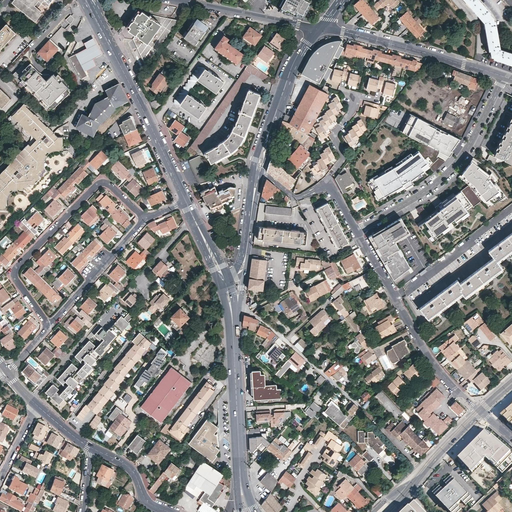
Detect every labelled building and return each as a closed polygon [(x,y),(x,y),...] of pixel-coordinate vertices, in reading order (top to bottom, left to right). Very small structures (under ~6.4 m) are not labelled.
[(47,6),(52,0),(13,0),(11,2),(35,21),(41,14),(40,12),(41,11),(37,8),(41,4),(45,6),(46,5),(47,6)] [(293,15),(301,17),(308,4),(309,0),(284,0),(281,7),(279,11),(283,14),(286,14),(287,12),(293,15)] [(363,0),(358,0),(354,4),(362,14),(372,24),(379,17),(363,0)] [(396,0),(378,0),(373,5),(378,11),(389,2),(394,7),(399,2),(396,0)] [(478,0),(462,0),(484,24),(488,50),(490,50),(491,56),(493,57),(493,58),(502,61),(511,64),(511,52),(500,48),(499,42),(495,20),(494,20),(493,17),(489,13),(490,13),(478,0)] [(303,17),(310,5),(308,4),(301,17),(303,17)] [(134,37),(147,64),(151,57),(154,59),(156,56),(154,54),(177,21),(167,19),(167,18),(150,14),(149,16),(142,11),(140,14),(138,12),(129,26),(130,27),(128,30),(135,35),(134,37)] [(406,11),(399,18),(408,28),(415,21),(414,19),(406,11)] [(70,24),(73,20),(74,18),(71,15),(71,14),(65,19),(70,24)] [(13,21),(11,18),(6,24),(12,29),(19,22),(15,19),(13,21)] [(205,30),(207,26),(206,25),(204,23),(202,22),(200,20),(198,20),(196,19),(193,23),(192,22),(187,30),(188,31),(187,32),(184,37),(183,38),(194,45),(195,45),(198,40),(199,38),(201,39),(206,31),(205,30)] [(408,28),(417,37),(418,36),(424,31),(418,24),(415,21),(408,28)] [(12,29),(6,24),(0,30),(0,51),(1,51),(0,50),(16,32),(12,29)] [(262,34),(250,26),(243,35),(255,44),(262,34)] [(427,34),(424,31),(418,36),(422,39),(427,34)] [(269,42),(280,50),(289,38),(284,34),(282,36),(277,32),(269,42)] [(247,65),(249,61),(242,56),(244,54),(243,53),(242,54),(226,43),(229,38),(224,35),(215,47),(219,50),(218,50),(219,51),(219,50),(223,52),(222,53),(223,54),(224,53),(227,55),(226,56),(227,57),(228,56),(232,59),(231,60),(232,61),(233,60),(235,62),(235,63),(236,64),(237,63),(239,60),(247,65)] [(102,54),(94,38),(84,42),(87,48),(85,49),(76,53),(85,70),(96,65),(95,62),(93,59),(102,54)] [(47,60),(58,48),(49,39),(38,52),(47,60)] [(319,83),(342,40),(335,40),(330,41),(324,43),(318,47),(310,54),(308,58),(303,67),(315,73),(312,79),(319,83)] [(358,44),(354,43),(354,45),(348,44),(347,43),(342,51),(345,51),(345,52),(356,55),(356,54),(358,44)] [(264,44),(260,51),(257,54),(258,54),(267,61),(274,51),(264,44)] [(363,55),(366,56),(368,49),(362,47),(363,46),(358,44),(356,54),(363,55)] [(368,49),(366,56),(368,57),(375,59),(377,52),(371,50),(372,48),(368,47),(368,49)] [(383,51),(382,53),(377,52),(375,59),(385,61),(387,52),(383,51)] [(394,64),(396,57),(391,55),(391,53),(387,52),(385,61),(394,64)] [(85,70),(76,53),(69,57),(80,79),(87,75),(85,70)] [(257,54),(256,53),(249,61),(252,63),(258,54),(257,54)] [(397,55),(396,57),(394,64),(404,67),(406,59),(401,58),(401,56),(397,55)] [(413,59),(413,61),(406,59),(404,67),(404,68),(417,71),(423,63),(417,62),(417,60),(413,59)] [(265,80),(269,75),(252,63),(249,61),(247,65),(237,80),(201,131),(189,148),(195,152),(228,104),(251,73),(256,73),(265,80)] [(39,72),(32,65),(31,66),(39,74),(40,73),(39,73),(39,72)] [(63,94),(68,89),(70,88),(61,80),(61,81),(55,75),(53,73),(50,76),(48,73),(48,78),(46,80),(39,74),(31,66),(27,70),(23,74),(20,77),(22,79),(27,84),(35,92),(43,99),(48,105),(51,107),(52,106),(57,101),(55,99),(58,95),(61,92),(63,94)] [(181,104),(200,117),(207,107),(188,94),(199,78),(217,92),(224,82),(206,69),(204,66),(198,66),(198,70),(195,70),(195,73),(193,73),(193,76),(191,76),(190,80),(188,80),(188,83),(186,83),(186,86),(184,86),(184,90),(182,90),(181,93),(180,93),(179,96),(177,96),(177,99),(175,99),(174,103),(181,104)] [(315,73),(303,67),(300,73),(312,79),(315,73)] [(342,78),(345,79),(347,72),(334,68),(331,80),(337,82),(338,80),(341,81),(342,78)] [(159,90),(160,91),(171,75),(163,69),(151,86),(152,87),(151,89),(157,93),(159,90)] [(467,84),(471,75),(468,75),(454,70),(452,74),(455,74),(453,79),(467,84)] [(351,83),(351,85),(357,87),(360,75),(347,72),(345,79),(348,80),(348,83),(351,83)] [(152,76),(148,73),(142,82),(143,82),(143,81),(147,84),(152,76)] [(467,84),(467,85),(474,88),(477,82),(478,83),(479,80),(477,80),(478,78),(471,75),(467,84)] [(381,88),(382,81),(383,78),(383,77),(380,76),(379,80),(369,78),(366,89),(372,91),(372,89),(376,90),(377,88),(381,88)] [(386,95),(392,96),(396,84),(386,82),(386,78),(383,78),(382,81),(381,88),(384,89),(383,92),(387,93),(386,95)] [(115,108),(129,101),(119,83),(105,90),(108,96),(105,98),(107,100),(105,102),(103,101),(93,110),(94,112),(92,114),(91,113),(89,116),(82,113),(75,128),(94,137),(101,123),(102,124),(116,109),(115,108)] [(35,92),(27,84),(25,87),(33,94),(35,92)] [(328,92),(309,84),(303,96),(301,102),(300,102),(296,112),(287,108),(283,119),(284,119),(291,122),(286,135),(300,143),(309,150),(316,137),(311,134),(308,133),(328,92)] [(0,105),(2,107),(11,98),(0,87),(0,105)] [(206,153),(211,163),(224,155),(226,154),(231,151),(234,149),(237,146),(240,142),(243,138),(245,135),(247,130),(248,127),(251,117),(257,103),(257,101),(260,93),(252,90),(252,89),(249,88),(249,90),(248,89),(245,98),(244,98),(242,101),(240,108),(238,112),(238,113),(236,119),(236,120),(235,122),(236,122),(235,124),(234,124),(234,125),(233,126),(231,131),(230,133),(226,138),(222,140),(219,142),(220,143),(218,144),(218,145),(216,146),(216,145),(213,147),(213,148),(205,152),(205,153),(206,152),(206,154),(206,153)] [(303,96),(293,91),(291,97),(300,102),(301,102),(303,96)] [(43,99),(35,92),(33,94),(40,101),(43,99)] [(331,107),(334,113),(339,111),(338,110),(341,109),(340,108),(343,106),(337,95),(334,97),(334,98),(332,99),(333,100),(329,103),(331,107)] [(43,99),(40,101),(46,107),(48,105),(43,99)] [(158,99),(150,103),(154,110),(162,104),(158,99)] [(367,109),(365,109),(364,114),(375,117),(378,108),(377,108),(378,105),(370,103),(369,106),(368,106),(367,109)] [(55,133),(49,128),(48,128),(24,104),(12,116),(37,140),(30,146),(29,144),(10,163),(11,163),(12,165),(9,168),(8,166),(4,170),(5,171),(3,174),(2,172),(0,174),(0,208),(1,208),(1,209),(4,209),(5,208),(5,207),(5,206),(6,205),(6,204),(6,202),(6,199),(7,197),(8,194),(10,192),(12,191),(14,190),(17,189),(19,189),(20,189),(22,190),(27,186),(28,186),(31,183),(38,176),(42,172),(41,171),(44,168),(44,165),(44,163),(44,160),(45,157),(46,155),(48,153),(50,152),(53,150),(55,150),(57,150),(59,151),(59,149),(60,149),(61,149),(62,149),(63,148),(63,146),(62,146),(62,137),(58,137),(54,134),(55,133)] [(324,117),(328,126),(332,124),(332,123),(334,122),(333,121),(337,119),(334,113),(331,107),(327,110),(327,111),(326,111),(326,112),(322,114),(324,117)] [(447,112),(447,113),(443,120),(451,125),(455,117),(456,116),(447,112)] [(458,144),(461,139),(411,113),(402,131),(422,142),(440,151),(449,156),(458,144)] [(317,127),(322,137),(327,135),(326,133),(328,132),(327,130),(330,129),(328,126),(324,117),(320,119),(321,121),(319,122),(321,125),(317,127)] [(134,130),(135,129),(136,129),(133,122),(131,118),(123,121),(124,123),(120,124),(125,134),(134,130)] [(511,118),(494,155),(499,157),(505,161),(511,164),(511,163),(511,118)] [(291,122),(284,119),(281,127),(279,132),(286,135),(291,122)] [(174,140),(183,147),(190,138),(180,132),(184,126),(175,120),(169,128),(178,135),(174,140)] [(352,129),(357,136),(361,133),(363,132),(362,131),(365,129),(360,120),(357,122),(358,122),(356,124),(351,127),(352,129)] [(357,136),(352,129),(349,131),(349,132),(347,133),(348,134),(344,136),(350,146),(354,144),(353,143),(355,142),(354,140),(358,138),(357,136)] [(125,134),(130,145),(140,139),(138,135),(136,136),(134,130),(125,134)] [(422,142),(418,150),(408,157),(398,164),(397,165),(393,167),(368,182),(375,194),(378,199),(385,195),(388,193),(403,184),(404,187),(405,188),(413,184),(410,180),(429,166),(433,171),(444,161),(437,157),(440,151),(422,142)] [(309,150),(300,143),(288,158),(294,163),(297,166),(301,170),(302,170),(308,162),(313,153),(309,150)] [(322,156),(326,164),(330,162),(330,161),(332,159),(335,157),(329,146),(326,148),(326,149),(324,150),(325,151),(321,154),(322,156)] [(147,161),(150,160),(144,148),(135,152),(140,164),(142,164),(147,161)] [(90,162),(86,158),(82,162),(88,167),(91,163),(97,169),(108,157),(101,151),(90,162)] [(487,160),(494,163),(498,164),(502,164),(505,161),(499,157),(497,158),(496,158),(490,154),(487,160)] [(397,165),(398,164),(408,157),(407,155),(395,163),(397,165)] [(199,156),(189,160),(195,172),(200,184),(210,181),(199,156)] [(326,164),(322,156),(318,158),(318,159),(316,160),(317,162),(314,163),(315,165),(311,167),(315,173),(318,172),(319,174),(322,172),(321,171),(324,170),(323,169),(327,167),(326,164)] [(272,159),(270,159),(270,161),(267,170),(276,178),(284,169),(272,159)] [(125,177),(127,179),(133,174),(136,171),(132,166),(128,170),(118,160),(111,167),(123,179),(125,177)] [(489,174),(472,160),(458,177),(468,185),(444,206),(435,211),(428,216),(422,205),(416,208),(418,212),(423,218),(423,220),(417,224),(432,244),(457,225),(460,229),(459,230),(461,233),(463,231),(456,220),(457,219),(467,211),(483,199),(489,207),(505,195),(496,182),(489,174)] [(88,167),(82,162),(79,165),(80,167),(69,178),(74,183),(76,181),(78,183),(87,174),(84,170),(88,167)] [(393,167),(391,165),(369,178),(370,180),(393,167)] [(294,178),(301,170),(297,166),(290,174),(294,178)] [(157,180),(159,184),(164,181),(163,177),(158,179),(153,168),(143,172),(148,184),(157,180)] [(284,169),(276,178),(284,185),(288,188),(295,179),(294,178),(290,174),(289,173),(284,169)] [(496,182),(498,180),(491,172),(489,174),(496,182)] [(339,173),(335,178),(337,182),(342,192),(346,190),(344,186),(348,184),(352,182),(347,173),(343,175),(342,173),(340,175),(339,173)] [(127,179),(130,182),(126,186),(136,195),(143,188),(134,178),(135,177),(133,174),(127,179)] [(39,178),(38,176),(31,183),(33,184),(39,178)] [(74,183),(69,178),(58,190),(57,189),(53,192),(59,198),(62,194),(65,197),(74,187),(73,185),(74,183)] [(278,192),(280,190),(276,187),(266,179),(263,190),(262,192),(260,201),(267,201),(275,191),(276,192),(277,191),(278,192)] [(210,181),(200,184),(203,190),(200,191),(204,198),(205,201),(208,201),(207,204),(209,204),(212,211),(223,206),(221,202),(232,197),(231,195),(234,194),(235,186),(229,185),(227,186),(227,187),(223,189),(222,188),(218,190),(219,192),(217,193),(214,185),(213,186),(210,181)] [(389,195),(404,187),(403,184),(388,193),(389,195)] [(151,206),(166,199),(162,190),(147,197),(146,195),(142,196),(145,204),(149,202),(151,206)] [(62,207),(56,200),(59,198),(53,192),(50,195),(54,200),(45,209),(53,216),(62,207)] [(101,193),(96,199),(111,213),(116,208),(114,206),(116,204),(106,195),(104,197),(101,193)] [(385,195),(378,199),(375,194),(373,195),(377,202),(386,197),(385,195)] [(337,247),(349,242),(327,202),(316,208),(337,247)] [(98,215),(101,212),(93,205),(90,207),(81,217),(90,226),(99,216),(98,215)] [(292,208),(259,205),(258,211),(257,217),(256,224),(254,242),(262,243),(263,238),(305,244),(307,232),(264,227),(265,213),(291,215),(292,208)] [(116,208),(111,213),(125,228),(130,222),(128,220),(129,218),(119,208),(117,210),(116,208)] [(25,218),(22,221),(25,224),(30,229),(33,226),(35,229),(44,219),(37,211),(27,221),(25,218)] [(467,211),(457,219),(459,221),(469,213),(467,211)] [(101,218),(99,216),(90,226),(92,228),(101,218)] [(173,217),(171,216),(167,218),(168,220),(159,224),(157,225),(155,220),(151,222),(149,223),(148,224),(154,230),(160,228),(163,233),(177,227),(173,217)] [(369,236),(396,283),(412,271),(395,241),(410,233),(401,217),(369,236)] [(111,227),(113,224),(107,218),(103,222),(105,223),(107,226),(108,227),(100,235),(107,242),(117,233),(111,227)] [(69,237),(74,241),(80,236),(85,230),(78,223),(69,233),(71,235),(69,237)] [(17,239),(13,243),(18,248),(20,246),(22,248),(32,238),(27,233),(30,229),(25,224),(21,228),(25,231),(17,239)] [(35,235),(30,229),(27,233),(32,238),(35,235)] [(138,242),(145,249),(142,252),(148,256),(151,253),(146,249),(155,239),(147,232),(138,242)] [(496,261),(511,249),(511,233),(488,251),(494,259),(460,284),(457,280),(420,308),(427,318),(465,291),(467,294),(501,268),(496,261)] [(55,246),(62,253),(74,241),(69,237),(67,239),(65,236),(55,246)] [(82,238),(80,236),(74,241),(77,244),(82,238)] [(83,251),(89,256),(90,254),(92,256),(97,251),(102,246),(95,239),(89,245),(86,248),(84,246),(79,242),(77,244),(83,251)] [(18,248),(13,243),(2,254),(1,253),(0,254),(0,258),(3,262),(7,266),(11,263),(9,261),(19,251),(17,249),(18,248)] [(347,273),(353,270),(356,268),(359,267),(354,258),(356,257),(362,254),(359,248),(352,251),(353,253),(347,256),(341,260),(345,268),(347,273)] [(45,264),(42,267),(47,271),(47,272),(51,268),(48,265),(56,256),(49,249),(39,258),(45,264)] [(84,265),(89,259),(87,257),(89,256),(83,251),(72,262),(79,269),(84,265)] [(148,256),(142,252),(140,255),(135,251),(126,261),(134,268),(134,267),(140,261),(143,258),(145,260),(148,256)] [(253,255),(253,257),(252,257),(249,276),(248,288),(263,290),(267,259),(258,258),(258,256),(253,255)] [(309,267),(309,269),(309,270),(313,270),(316,268),(317,264),(320,265),(320,260),(308,258),(308,259),(305,259),(304,263),(301,262),(301,258),(297,257),(296,265),(300,265),(300,268),(304,269),(305,268),(305,266),(309,267)] [(321,262),(325,269),(331,266),(330,263),(327,259),(321,262)] [(157,264),(153,268),(160,275),(162,273),(169,279),(172,275),(166,269),(168,267),(165,264),(160,260),(157,264)] [(143,263),(140,261),(134,267),(137,270),(143,263)] [(331,266),(336,276),(340,273),(333,261),(330,263),(331,266)] [(117,282),(126,272),(118,264),(109,275),(117,282),(114,285),(119,290),(122,292),(125,289),(122,287),(117,282)] [(47,271),(42,267),(39,270),(36,272),(31,266),(24,274),(28,278),(32,282),(34,284),(41,277),(44,274),(47,271)] [(336,276),(331,266),(325,269),(330,279),(336,276)] [(60,285),(62,287),(65,284),(66,285),(75,276),(68,268),(56,281),(57,282),(60,285)] [(45,295),(52,287),(41,277),(34,284),(45,295)] [(332,290),(326,279),(322,282),(328,292),(332,290)] [(111,294),(114,291),(116,293),(119,290),(114,285),(110,281),(107,285),(106,284),(97,293),(105,301),(111,294)] [(349,281),(341,285),(341,286),(343,289),(344,290),(352,286),(349,281)] [(314,296),(315,298),(328,292),(322,282),(305,290),(310,298),(314,296)] [(0,307),(2,306),(2,307),(8,303),(6,299),(9,297),(10,297),(2,285),(0,286),(0,300),(1,302),(0,303),(0,304),(0,307)] [(336,291),(332,294),(335,297),(343,289),(341,286),(336,291)] [(52,287),(45,295),(52,302),(56,298),(58,300),(61,296),(52,287)] [(310,298),(305,290),(303,292),(308,302),(311,301),(310,298)] [(133,295),(128,291),(123,297),(126,299),(125,301),(131,307),(139,297),(135,293),(133,295)] [(373,312),(385,306),(382,301),(381,302),(379,298),(380,297),(377,292),(365,299),(367,305),(369,303),(373,312)] [(170,298),(164,293),(160,296),(157,294),(150,302),(152,304),(157,308),(159,305),(162,307),(170,298)] [(345,317),(349,314),(341,302),(343,301),(339,295),(333,301),(345,317)] [(80,307),(87,314),(84,317),(90,322),(93,318),(88,314),(97,304),(89,297),(80,307)] [(297,301),(295,298),(294,298),(291,300),(289,297),(280,303),(290,316),(300,308),(303,314),(299,317),(302,321),(306,318),(308,316),(303,307),(302,307),(297,301)] [(26,311),(19,300),(15,303),(13,300),(12,300),(8,303),(2,307),(5,311),(6,310),(8,308),(10,307),(14,311),(18,317),(26,311)] [(157,308),(152,304),(148,308),(153,313),(157,308)] [(172,315),(180,324),(189,315),(181,307),(172,315)] [(322,309),(311,319),(314,323),(315,324),(314,326),(310,329),(314,335),(320,329),(319,328),(321,327),(322,328),(326,324),(323,321),(328,316),(322,309)] [(361,325),(360,322),(357,324),(352,318),(353,318),(353,317),(353,316),(356,314),(354,310),(349,314),(345,317),(342,320),(337,323),(336,324),(338,327),(346,320),(355,333),(359,330),(362,327),(361,325)] [(110,344),(120,333),(130,323),(128,321),(133,316),(132,316),(129,312),(124,318),(121,315),(112,326),(111,325),(106,331),(102,327),(101,326),(101,327),(94,335),(99,340),(102,337),(103,339),(105,340),(103,343),(101,341),(97,347),(98,348),(96,350),(94,349),(92,347),(95,345),(89,340),(75,356),(80,361),(82,358),(87,363),(85,366),(83,364),(79,369),(81,370),(78,373),(75,370),(77,367),(72,362),(58,378),(63,383),(65,381),(70,385),(68,388),(66,386),(62,392),(63,393),(61,396),(56,391),(59,388),(53,383),(45,392),(59,404),(64,399),(67,402),(77,391),(74,388),(83,378),(85,380),(95,369),(91,366),(100,355),(102,357),(112,346),(110,344)] [(258,325),(260,321),(258,319),(257,319),(252,318),(252,317),(244,315),(243,323),(243,325),(243,327),(246,327),(247,324),(249,325),(248,328),(255,329),(256,325),(256,324),(258,325)] [(390,331),(395,328),(393,324),(391,325),(389,322),(391,321),(393,320),(390,315),(377,322),(379,325),(375,327),(378,333),(383,330),(385,334),(386,336),(391,333),(390,331)] [(68,326),(75,319),(72,316),(66,323),(68,326)] [(92,324),(90,322),(84,317),(81,320),(77,316),(75,319),(68,326),(76,333),(85,323),(87,325),(90,327),(92,324)] [(475,321),(472,316),(465,321),(471,329),(478,324),(490,341),(495,337),(480,317),(475,321)] [(18,332),(25,338),(34,328),(33,326),(37,321),(32,317),(18,332)] [(0,330),(2,329),(4,332),(10,328),(8,324),(4,327),(0,322),(0,330)] [(510,344),(511,342),(511,324),(502,333),(510,344)] [(257,333),(266,337),(266,336),(269,329),(261,325),(260,326),(259,325),(256,330),(258,331),(257,333)] [(360,348),(363,346),(365,348),(369,345),(364,339),(367,337),(362,327),(359,330),(361,332),(356,336),(358,340),(357,340),(356,341),(356,343),(354,342),(351,344),(351,348),(351,349),(352,351),(354,351),(355,352),(358,353),(359,352),(360,348)] [(10,328),(4,332),(6,336),(1,340),(8,350),(17,344),(10,334),(13,331),(10,328)] [(57,346),(55,349),(60,354),(62,355),(65,352),(59,347),(68,337),(60,330),(51,340),(57,346)] [(141,355),(151,342),(140,332),(132,341),(135,344),(128,352),(127,351),(125,354),(127,355),(122,360),(121,359),(119,361),(121,362),(116,367),(115,366),(113,367),(116,369),(111,374),(110,373),(108,375),(109,376),(105,381),(104,380),(102,382),(104,384),(100,389),(99,388),(97,389),(99,391),(95,396),(94,395),(92,397),(93,398),(89,403),(88,402),(87,404),(86,404),(83,408),(81,411),(78,414),(79,414),(77,416),(82,420),(85,417),(84,417),(86,415),(88,412),(87,412),(91,408),(97,413),(103,406),(102,406),(108,399),(108,398),(114,392),(113,391),(125,377),(124,376),(136,363),(135,362),(142,355),(141,355)] [(265,340),(268,343),(275,334),(273,332),(268,338),(265,340)] [(460,348),(457,344),(454,341),(458,337),(454,332),(449,337),(448,341),(449,342),(448,343),(445,340),(439,345),(443,350),(444,349),(446,351),(444,353),(448,357),(449,358),(457,350),(460,348)] [(274,342),(279,337),(275,334),(268,343),(265,346),(267,348),(273,341),(274,342)] [(478,339),(475,335),(469,339),(472,343),(478,339)] [(309,346),(303,338),(299,341),(305,349),(309,346)] [(395,362),(400,359),(404,356),(405,354),(410,351),(406,344),(407,342),(405,339),(393,345),(394,347),(388,350),(388,354),(392,361),(395,362)] [(299,341),(294,345),(298,349),(301,352),(305,349),(299,341)] [(281,350),(277,347),(279,345),(276,342),(266,352),(273,358),(278,363),(286,354),(281,350)] [(176,354),(179,349),(174,344),(170,349),(172,350),(175,353),(176,354)] [(371,345),(367,348),(369,351),(366,353),(364,350),(358,355),(360,357),(362,355),(368,363),(377,357),(373,349),(371,345)] [(380,348),(378,346),(373,349),(377,357),(383,354),(380,348)] [(62,355),(60,354),(55,349),(52,352),(46,347),(37,357),(45,364),(54,354),(57,357),(61,360),(63,357),(62,355)] [(504,361),(506,364),(507,365),(511,361),(501,349),(498,352),(497,350),(491,355),(493,356),(489,359),(492,363),(491,364),(494,368),(496,367),(498,370),(502,366),(500,364),(504,361)] [(466,361),(457,350),(449,358),(452,362),(453,361),(456,364),(454,365),(457,367),(458,369),(459,368),(466,361)] [(288,359),(275,374),(279,378),(292,363),(298,368),(305,361),(295,352),(288,359)] [(368,363),(362,355),(360,357),(366,365),(368,363)] [(461,373),(466,379),(475,371),(476,370),(467,360),(466,361),(459,368),(463,372),(461,373)] [(338,361),(325,373),(329,377),(332,375),(338,370),(340,369),(343,367),(338,361)] [(385,375),(381,368),(383,367),(379,361),(376,363),(379,367),(372,371),(373,372),(366,377),(369,382),(373,380),(375,383),(379,380),(378,380),(380,379),(383,376),(385,375)] [(420,378),(425,374),(414,363),(404,373),(410,380),(416,374),(420,378)] [(36,382),(39,385),(40,384),(49,373),(46,370),(43,373),(39,368),(37,371),(29,364),(23,371),(29,376),(36,382)] [(192,382),(172,367),(141,407),(161,422),(192,382)] [(254,399),(281,397),(280,388),(276,388),(276,384),(265,385),(264,374),(260,374),(260,370),(252,370),(253,385),(254,399)] [(343,376),(338,370),(332,375),(337,380),(343,376)] [(466,379),(470,383),(472,381),(474,380),(482,389),(489,383),(486,380),(488,378),(482,372),(479,375),(477,373),(475,371),(466,379)] [(321,385),(326,379),(320,374),(315,380),(321,385)] [(399,388),(405,382),(399,375),(388,386),(398,396),(403,392),(399,388)] [(435,376),(429,382),(434,387),(440,381),(437,378),(435,376)] [(481,390),(482,389),(474,380),(472,381),(477,386),(477,385),(481,390)] [(215,388),(212,386),(213,385),(207,381),(179,419),(170,430),(179,437),(187,425),(215,388)] [(435,406),(443,397),(443,394),(435,386),(430,391),(429,391),(424,396),(421,399),(422,401),(420,403),(421,403),(416,408),(419,411),(418,412),(425,420),(424,421),(428,426),(430,424),(432,426),(437,431),(438,432),(440,430),(441,432),(449,424),(443,419),(438,414),(437,415),(433,412),(432,413),(430,412),(436,406),(435,406)] [(389,398),(385,393),(381,389),(375,395),(396,418),(402,412),(389,398)] [(313,400),(321,405),(323,401),(319,398),(322,393),(318,391),(313,400)] [(362,395),(367,400),(371,394),(368,391),(366,391),(362,395)] [(127,393),(122,398),(120,396),(114,402),(122,409),(132,397),(127,393)] [(331,403),(339,410),(340,409),(341,408),(331,400),(328,404),(329,406),(331,403)] [(310,406),(315,411),(319,406),(314,401),(310,406)] [(353,404),(349,401),(343,408),(347,411),(347,410),(353,404)] [(451,406),(462,417),(463,415),(467,411),(456,401),(451,406)] [(342,430),(350,420),(346,417),(347,416),(340,409),(339,410),(331,403),(329,406),(324,411),(328,414),(341,427),(340,428),(342,430)] [(354,415),(356,413),(353,411),(357,407),(355,405),(353,403),(353,404),(347,410),(351,414),(352,413),(354,415)] [(13,419),(17,410),(6,404),(1,414),(13,419)] [(511,404),(499,416),(509,427),(511,425),(511,426),(511,404)] [(312,418),(317,413),(315,411),(310,406),(305,412),(312,418)] [(133,417),(124,410),(121,413),(117,419),(108,430),(116,435),(118,432),(120,434),(133,417)] [(270,410),(256,411),(256,423),(262,422),(271,422),(271,425),(275,425),(279,425),(289,414),(289,410),(288,410),(286,410),(274,410),(274,416),(270,417),(270,410)] [(94,429),(102,419),(97,414),(95,417),(91,422),(92,423),(89,425),(94,429)] [(448,415),(443,419),(449,424),(453,420),(448,415)] [(219,427),(207,418),(189,443),(213,461),(217,455),(216,454),(220,449),(216,446),(217,444),(219,446),(218,439),(217,432),(216,434),(214,433),(219,427)] [(0,421),(0,440),(1,441),(8,428),(6,427),(7,425),(0,421)] [(172,425),(167,421),(160,431),(165,434),(172,425)] [(407,426),(401,421),(396,426),(392,422),(386,428),(386,429),(390,434),(391,433),(392,432),(393,433),(392,434),(395,437),(400,433),(407,426)] [(32,437),(43,442),(45,439),(41,438),(47,428),(37,423),(32,433),(33,434),(32,437)] [(415,433),(408,425),(407,426),(400,433),(402,436),(404,437),(403,438),(402,439),(405,442),(415,433)] [(511,453),(483,425),(455,454),(471,471),(481,462),(496,478),(511,461),(511,453)] [(271,431),(271,429),(257,430),(256,430),(257,441),(265,440),(265,437),(269,436),(269,431),(271,431)] [(326,435),(320,430),(311,445),(307,442),(305,445),(303,449),(306,451),(297,464),(303,468),(312,456),(310,455),(311,453),(309,452),(313,446),(315,448),(316,447),(317,448),(324,438),(326,435)] [(342,446),(333,439),(333,438),(331,436),(333,434),(329,431),(326,435),(324,438),(329,441),(330,442),(329,444),(328,445),(330,447),(332,448),(330,450),(328,449),(327,448),(322,455),(324,456),(325,457),(324,459),(323,460),(333,467),(341,454),(337,452),(342,446)] [(381,446),(384,443),(377,436),(375,438),(373,437),(374,432),(367,432),(367,438),(364,437),(364,431),(358,431),(357,443),(366,443),(366,444),(371,444),(370,446),(378,454),(383,449),(381,446)] [(45,439),(43,442),(42,445),(44,447),(46,442),(58,448),(61,442),(58,441),(60,437),(51,433),(48,439),(45,438),(45,439)] [(421,440),(415,433),(405,442),(408,445),(409,444),(410,443),(411,445),(414,447),(421,440)] [(137,453),(146,441),(138,434),(128,446),(137,453)] [(288,447),(275,437),(267,447),(275,454),(279,449),(283,452),(288,447)] [(429,446),(422,439),(421,440),(414,447),(412,448),(415,451),(416,451),(417,450),(419,451),(421,454),(429,446)] [(159,463),(169,449),(159,441),(147,455),(152,459),(153,458),(159,463)] [(76,448),(63,442),(61,447),(64,448),(63,450),(61,449),(59,454),(70,460),(76,448)] [(42,455),(36,452),(39,448),(32,444),(31,444),(28,449),(35,452),(34,456),(33,456),(48,463),(52,454),(49,453),(48,452),(45,451),(42,455)] [(290,450),(292,447),(289,445),(288,447),(283,452),(279,449),(275,454),(282,459),(283,457),(286,460),(289,457),(288,456),(292,451),(290,450)] [(366,450),(361,455),(367,460),(369,462),(373,457),(366,450)] [(364,461),(357,454),(355,456),(349,461),(362,475),(369,467),(365,462),(364,461)] [(32,461),(22,456),(20,460),(26,463),(22,470),(35,477),(38,469),(30,465),(32,461)] [(225,474),(204,460),(188,484),(195,489),(197,485),(205,491),(204,493),(200,498),(198,501),(202,504),(204,501),(212,507),(216,502),(223,491),(225,488),(224,487),(225,485),(222,483),(224,480),(222,478),(225,474)] [(164,471),(154,483),(149,490),(153,493),(168,474),(172,478),(174,475),(179,469),(171,462),(164,471)] [(113,469),(101,463),(96,474),(98,475),(95,481),(104,486),(107,480),(110,474),(114,476),(116,472),(113,470),(113,469)] [(184,469),(180,467),(179,469),(174,475),(178,477),(184,469)] [(327,474),(317,467),(317,468),(315,470),(314,469),(312,468),(310,472),(312,473),(314,475),(312,477),(310,476),(309,475),(306,479),(307,479),(305,483),(307,483),(309,485),(307,487),(316,494),(320,487),(319,487),(323,481),(322,480),(327,474)] [(282,476),(280,479),(290,488),(293,483),(296,479),(291,475),(286,471),(282,476)] [(277,483),(278,482),(269,474),(268,474),(267,473),(260,481),(271,491),(274,487),(277,483)] [(8,486),(22,494),(27,485),(21,482),(18,480),(19,478),(13,475),(11,479),(12,480),(8,486)] [(433,492),(451,511),(458,511),(462,508),(458,504),(462,500),(466,505),(473,498),(451,475),(444,482),(447,484),(449,486),(445,490),(443,488),(440,485),(433,492)] [(57,477),(49,490),(78,505),(79,500),(60,491),(65,481),(57,477)] [(342,498),(354,487),(345,478),(339,484),(340,486),(339,488),(335,491),(336,492),(342,498)] [(365,505),(370,501),(371,499),(367,495),(366,497),(365,498),(361,495),(358,491),(362,487),(358,483),(354,487),(342,498),(347,504),(352,500),(359,508),(364,504),(365,505)] [(378,496),(382,492),(373,483),(369,487),(378,496)] [(205,491),(197,485),(195,489),(192,493),(200,498),(204,493),(205,491)] [(43,490),(40,488),(39,490),(36,496),(34,501),(37,503),(40,498),(44,491),(43,490)] [(497,491),(482,505),(488,511),(498,511),(503,508),(498,503),(503,498),(497,491)] [(0,496),(0,498),(21,509),(23,504),(21,503),(22,501),(17,499),(17,500),(15,499),(16,497),(7,492),(6,495),(2,493),(0,496)] [(276,511),(283,506),(280,503),(270,492),(261,505),(266,511),(267,511),(276,511)] [(342,498),(336,492),(334,494),(340,500),(341,499),(342,498)] [(32,505),(34,501),(36,496),(33,494),(31,493),(26,501),(32,505)] [(115,503),(127,508),(133,499),(132,497),(126,493),(124,494),(119,500),(118,500),(115,503)] [(53,509),(60,511),(62,511),(67,502),(58,497),(55,503),(56,503),(53,509)] [(426,511),(417,497),(407,507),(401,511),(426,511)] [(32,505),(26,501),(25,501),(25,503),(27,504),(25,507),(26,508),(23,511),(28,511),(30,509),(32,505)] [(32,511),(37,503),(34,501),(32,505),(30,509),(28,511),(32,511)] [(343,506),(339,501),(331,509),(334,511),(352,511),(350,510),(349,511),(343,506)] [(9,507),(0,502),(0,506),(7,510),(9,507)]
